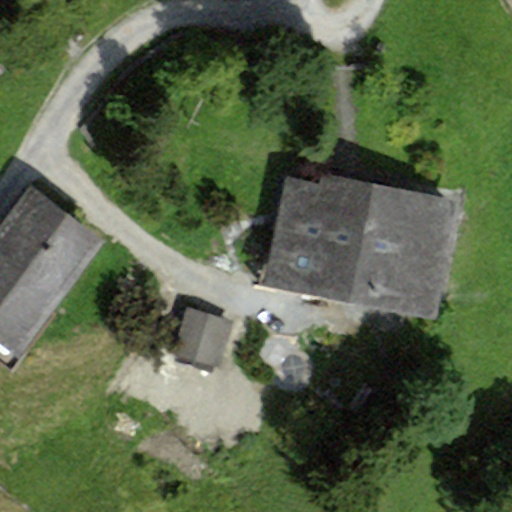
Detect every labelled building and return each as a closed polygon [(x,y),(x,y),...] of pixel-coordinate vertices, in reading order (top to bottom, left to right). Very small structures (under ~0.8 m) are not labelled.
[(329,178),(327,187),(373,196),(375,187),(329,178)] [(280,250),(277,265),(357,282),(425,296),(446,196),(376,182),(375,187),(373,196),(327,187),(294,180),(280,250)] [(32,191),(0,233),(0,314),(21,329),(44,298),(92,235),(32,191)] [(267,248),(261,278),(353,297),(357,282),(277,265),(280,250),(267,248)] [(0,351),(14,361),(55,306),(44,298),(21,329),(0,314),(0,351)] [(213,358),(225,319),(187,307),(175,346),(213,358)]
